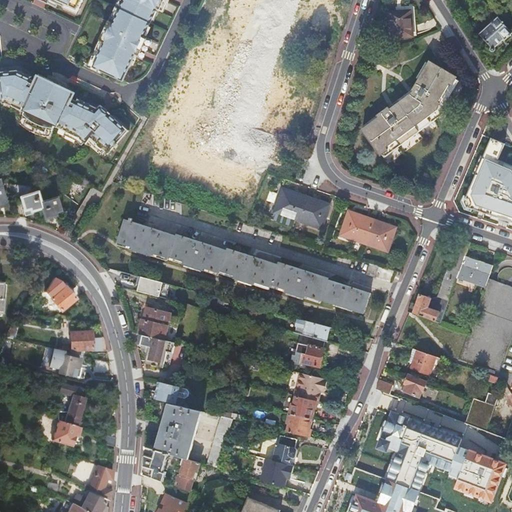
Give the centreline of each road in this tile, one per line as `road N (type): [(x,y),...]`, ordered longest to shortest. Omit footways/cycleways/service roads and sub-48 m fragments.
road 1 (tertiary): [(121,511),(128,435),(121,364),(104,307),(71,261),(0,234)]
road 2 (residential): [(314,511),(436,217)]
road 3 (residential): [(366,0),(322,138),(326,165),(345,189),(436,217)]
road 4 (unknown): [(276,0),(224,114),(229,131),(260,159)]
road 5 (residential): [(436,217),(491,87)]
